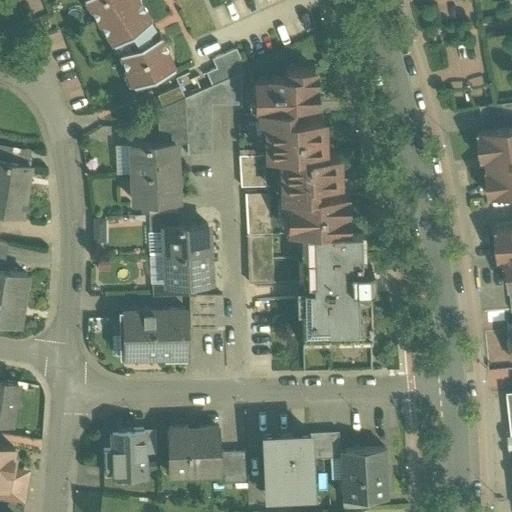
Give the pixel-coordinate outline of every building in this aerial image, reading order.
[(86,0),(113,41),(150,18),(151,17),(139,0),(86,0)] [(150,18),(113,41),(119,50),(151,36),(147,31),(155,26),(150,18)] [(151,36),(119,50),(133,83),(174,65),(160,32),(151,36)] [(236,48),(213,59),(216,68),(206,72),(212,85),(242,72),(246,70),(236,48)] [(268,119),(292,116),(292,104),(314,103),(313,68),(270,69),(271,80),(253,81),(253,83),(256,83),(257,107),(253,107),(254,109),(259,108),(259,119),(268,119)] [(212,85),(184,97),(187,143),(187,155),(211,153),(211,104),(242,104),(242,72),(212,85)] [(179,86),(157,95),(162,106),(184,97),(179,86)] [(184,97),(157,109),(159,143),(175,142),(175,143),(187,143),(184,97)] [(511,102),(481,106),(484,130),(511,126),(511,102)] [(292,116),(268,119),(269,155),(281,155),(323,153),(322,116),(292,116)] [(511,128),(481,132),(489,198),(511,195),(511,128)] [(159,143),(131,144),(132,173),(176,171),(175,143),(175,142),(159,143)] [(291,196),(315,195),(315,182),(337,181),(336,153),(323,153),(281,155),(283,196),(291,196)] [(265,186),(263,155),(239,155),(241,186),(265,186)] [(30,164),(0,158),(0,210),(21,215),(25,187),(24,186),(26,174),(28,175),(30,164)] [(176,171),(132,173),(134,201),(176,199),(177,199),(176,171)] [(270,193),(245,193),(247,233),(271,232),(272,232),(270,193)] [(315,195),(291,196),(292,232),(296,232),(346,230),(345,194),(315,195)] [(176,199),(148,201),(148,214),(176,212),(176,199)] [(176,212),(148,214),(149,232),(164,231),(163,226),(177,225),(176,212)] [(106,215),(93,216),(94,241),(107,240),(106,215)] [(177,225),(163,226),(164,231),(165,254),(208,252),(207,224),(177,225)] [(511,226),(496,228),(499,259),(504,258),(505,268),(508,268),(509,288),(511,287),(511,226)] [(364,262),(363,230),(346,230),(296,232),(297,281),(310,281),(310,285),(295,286),(296,310),(302,309),(302,343),(303,343),(370,342),(369,290),(356,291),(356,286),(372,285),(372,267),(355,267),(355,262),(364,262)] [(271,232),(247,233),(249,283),(273,282),(271,232)] [(208,252),(165,254),(166,282),(166,283),(195,281),(210,281),(208,252)] [(27,275),(0,270),(0,321),(19,325),(19,323),(17,323),(20,305),(22,306),(27,275)] [(195,281),(166,283),(166,282),(152,282),(152,295),(190,294),(195,294),(195,281)] [(195,294),(190,294),(190,330),(214,330),(214,294),(195,294)] [(184,308),(124,309),(125,355),(184,354),(184,308)] [(17,381),(0,378),(0,421),(6,423),(8,421),(10,421),(12,410),(19,405),(14,398),(17,381)] [(188,428),(188,426),(168,427),(169,468),(187,467),(188,473),(219,471),(218,454),(218,451),(218,445),(217,427),(188,428)] [(144,429),(111,430),(112,445),(102,445),(103,473),(112,473),(112,475),(145,474),(144,429)] [(309,438),(292,439),(292,433),(262,434),(262,449),(264,491),(312,489),(309,438)] [(0,444),(0,485),(1,486),(7,487),(7,486),(8,477),(9,477),(9,476),(8,476),(10,468),(11,467),(10,467),(14,447),(0,444)] [(385,447),(340,449),(340,457),(342,498),(387,495),(385,447)] [(246,450),(218,451),(218,454),(219,471),(234,471),(234,482),(247,482),(246,450)] [(30,470),(11,467),(10,468),(8,476),(9,476),(9,477),(8,477),(7,486),(7,487),(1,486),(0,490),(0,497),(24,502),(30,470)] [(22,511),(24,502),(0,497),(0,511),(5,511),(22,511)]
